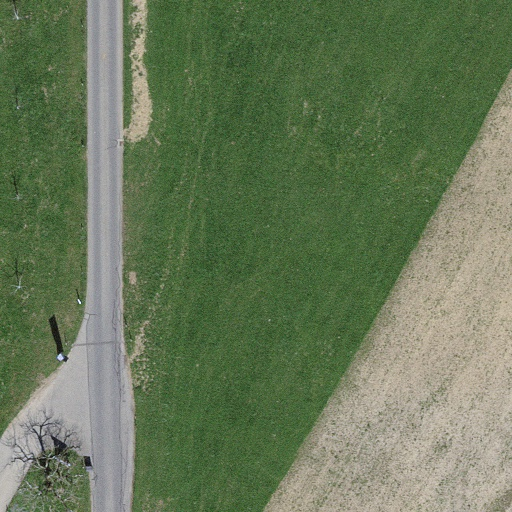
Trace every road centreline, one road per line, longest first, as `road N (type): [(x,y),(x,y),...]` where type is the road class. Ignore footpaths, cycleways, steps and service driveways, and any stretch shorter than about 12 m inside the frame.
road 1 (unclassified): [(112,0),(114,511)]
road 2 (track): [(13,511),(110,315)]
